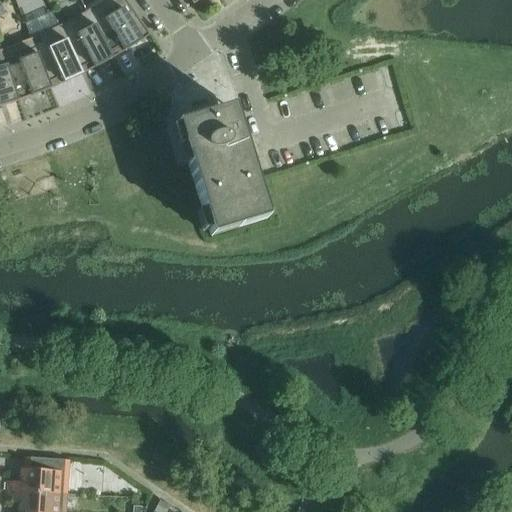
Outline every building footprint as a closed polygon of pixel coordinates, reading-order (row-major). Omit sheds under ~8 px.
[(106,0),(86,13),(112,60),(141,42),(150,36),(124,0),(106,0)] [(86,13),(58,28),(81,76),(112,60),(86,13)] [(58,28),(30,40),(50,90),(81,76),(58,28)] [(30,40),(0,52),(17,103),(50,90),(30,40)] [(0,52),(0,51),(0,108),(17,103),(0,52)] [(231,108),(174,126),(209,237),(210,237),(210,238),(266,221),(266,220),(231,108)] [(20,484),(6,483),(5,493),(66,497),(68,462),(24,459),(24,471),(20,471),(20,484)] [(64,511),(66,497),(5,493),(5,502),(19,503),(17,511),(64,511)] [(159,503),(153,511),(166,511),(169,508),(159,503)]
